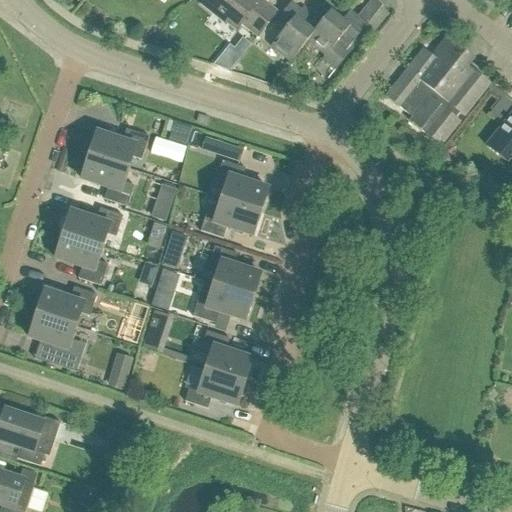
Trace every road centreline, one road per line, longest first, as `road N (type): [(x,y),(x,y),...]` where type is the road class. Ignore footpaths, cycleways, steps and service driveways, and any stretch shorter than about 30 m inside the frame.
road 1 (residential): [(350,464),(267,436),(294,353),(289,291),(307,252),(298,204),(327,134)]
road 2 (unclassified): [(350,464),(396,301),(400,252),(376,180),(327,134)]
road 3 (unclassified): [(327,134),(78,52)]
road 4 (residential): [(0,288),(78,52)]
road 5 (residential): [(327,134),(424,0)]
road 6 (unclassified): [(489,511),(350,464)]
